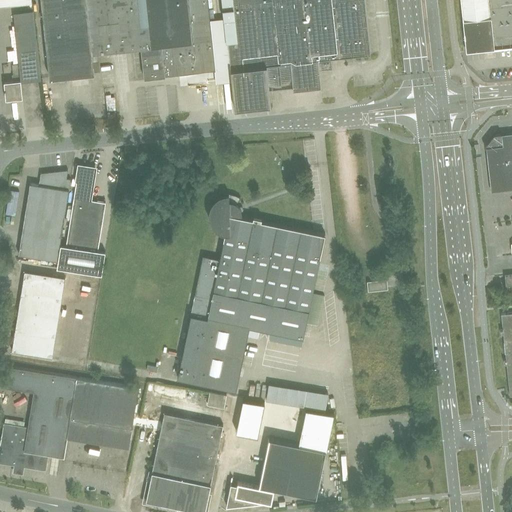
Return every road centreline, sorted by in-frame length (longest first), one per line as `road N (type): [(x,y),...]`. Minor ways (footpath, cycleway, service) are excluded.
road 1 (unclassified): [(0,152),(420,107)]
road 2 (primary): [(420,107),(447,432)]
road 3 (primary): [(478,422),(442,104)]
